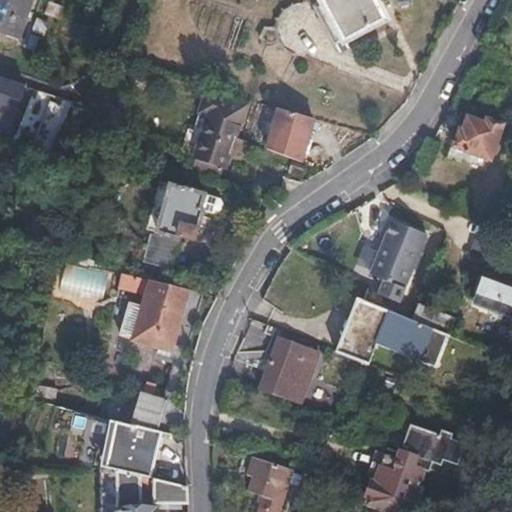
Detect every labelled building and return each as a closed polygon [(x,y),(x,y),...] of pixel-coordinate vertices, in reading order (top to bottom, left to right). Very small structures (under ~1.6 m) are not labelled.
[(0,0),(0,30),(18,38),(31,0),(0,0)] [(387,18),(376,0),(325,0),(321,3),(344,42),(387,18)] [(507,78),(511,65),(511,60),(487,51),(480,68),(507,78)] [(0,125),(11,129),(22,87),(0,78),(0,125)] [(52,151),(69,103),(35,90),(17,139),(52,151)] [(210,117),(194,159),(222,170),(247,107),(206,93),(199,113),(210,117)] [(278,111),(266,151),(300,165),(313,121),(278,111)] [(490,158),(499,123),(485,119),(484,123),(465,117),(461,130),(457,129),(453,147),(490,158)] [(147,232),(146,237),(176,246),(179,235),(195,240),(203,211),(200,211),(205,194),(170,185),(169,190),(163,189),(159,206),(164,208),(157,235),(147,232)] [(392,220),(371,274),(405,287),(426,233),(392,220)] [(169,272),(176,246),(146,237),(139,263),(169,272)] [(475,297),(511,311),(511,274),(510,274),(511,264),(500,259),(496,269),(487,267),(475,297)] [(59,292),(91,291),(90,269),(58,270),(59,292)] [(145,297),(148,283),(134,280),(123,277),(120,292),(145,297)] [(171,353),(190,293),(151,284),(142,309),(133,340),(132,341),(171,353)] [(438,367),(450,336),(414,321),(366,301),(357,297),(336,353),(368,365),(377,344),(438,367)] [(133,340),(142,309),(130,304),(120,336),(133,340)] [(278,339),(259,391),(299,405),(317,353),(278,339)] [(460,467),(482,410),(428,388),(404,446),(409,448),(407,454),(401,452),(394,472),(379,466),(366,504),(385,511),(410,511),(426,470),(431,473),(434,464),(443,468),(445,462),(460,467)] [(139,392),(131,426),(158,433),(166,400),(139,392)] [(147,477),(158,433),(131,426),(112,421),(101,467),(115,469),(140,475),(147,477)] [(275,511),(289,472),(249,458),(244,476),(248,477),(245,493),(260,498),(256,511),(275,511)] [(141,509),(140,475),(115,469),(116,511),(156,511),(157,508),(141,509)] [(153,505),(187,505),(186,486),(152,478),(153,505)]
